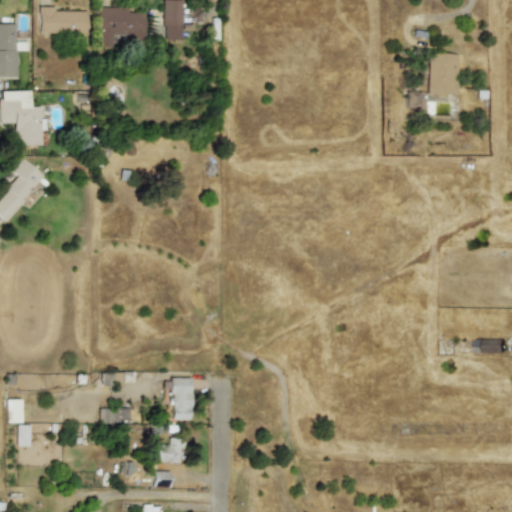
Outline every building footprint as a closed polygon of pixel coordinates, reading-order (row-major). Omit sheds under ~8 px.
[(159,0),(160,40),(178,40),(177,0),(159,0)] [(35,33),(83,34),(83,11),(51,11),(51,7),(35,7),(35,33)] [(141,12),(125,12),(125,7),(94,7),(93,48),(109,48),(109,35),(125,35),(124,48),(141,48),(141,12)] [(0,77),(13,77),(13,24),(0,24),(0,77)] [(424,94),(453,95),(454,53),(424,53),(424,94)] [(38,145),(38,129),(43,129),(43,117),(37,117),(37,106),(26,106),(26,91),(0,91),(0,123),(11,123),(11,145),(38,145)] [(0,220),(1,221),(40,175),(19,158),(2,179),(8,184),(0,193),(0,220)] [(166,419),(186,420),(188,378),(168,377),(166,419)] [(126,421),(125,408),(100,408),(100,422),(126,421)] [(26,445),(26,425),(14,425),(13,445),(26,445)]
